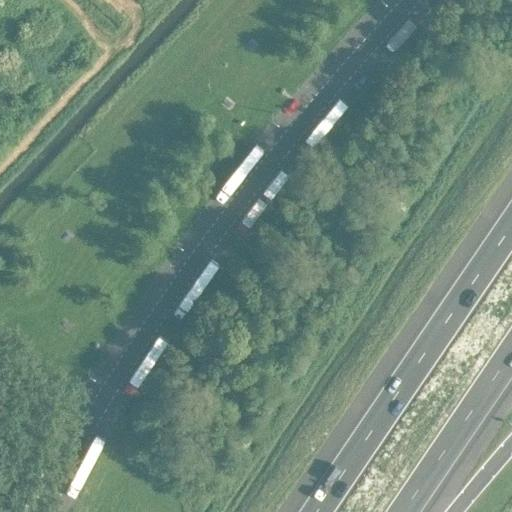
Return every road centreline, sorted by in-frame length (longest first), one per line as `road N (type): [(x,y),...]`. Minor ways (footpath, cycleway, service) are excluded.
road 1 (motorway): [(511,206),(306,511)]
road 2 (motorway): [(395,511),(511,341)]
